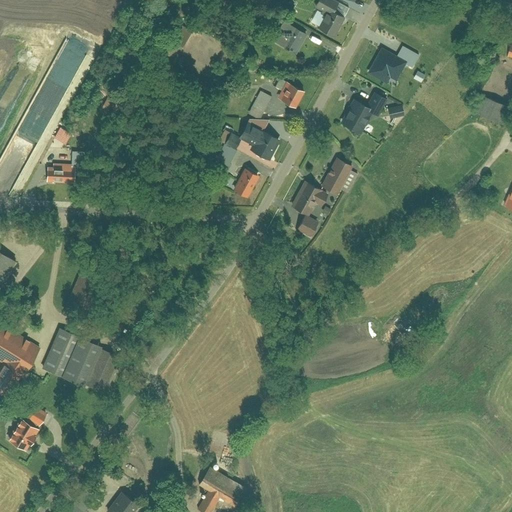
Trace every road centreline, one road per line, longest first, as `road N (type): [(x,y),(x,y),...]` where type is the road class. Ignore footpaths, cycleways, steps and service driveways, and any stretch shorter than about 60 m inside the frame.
road 1 (residential): [(253,222),(222,278),(42,511)]
road 2 (residential): [(376,0),(253,222)]
road 3 (residential): [(253,222),(0,205)]
